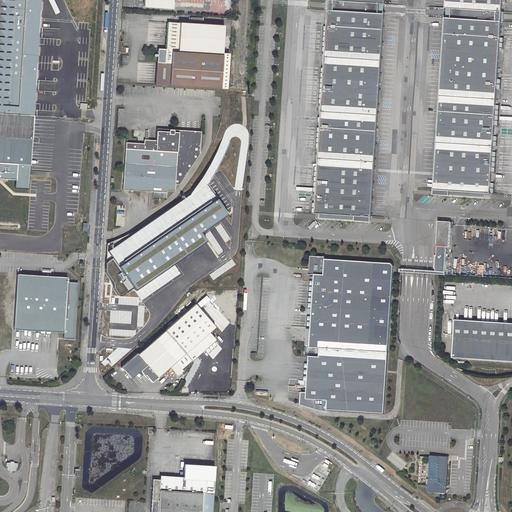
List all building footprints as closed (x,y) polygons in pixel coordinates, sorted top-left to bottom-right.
[(37,46),(40,0),(0,0),(0,113),(33,115),(37,46)] [(142,0),(142,7),(171,8),(171,2),(202,4),(202,0),(208,0),(208,11),(224,12),(224,0),(142,0)] [(326,0),(327,5),(326,10),(323,56),(320,111),(317,158),(314,199),(313,213),(318,213),(318,215),(318,217),(370,220),(370,216),(371,203),(373,170),(373,161),(376,114),(380,60),(383,14),(383,9),(383,2),(383,0),(326,0)] [(433,174),(433,189),(432,190),(432,194),(485,197),(485,195),(485,193),(491,194),(492,178),(493,164),(495,120),(497,99),(499,62),(502,22),(502,17),(503,10),(503,0),(444,0),(444,6),(444,13),(443,18),(441,58),(438,95),(437,117),(434,160),(433,174)] [(155,84),(220,88),(222,53),(223,46),(224,26),(167,22),(165,49),(157,49),(155,84)] [(0,162),(17,164),(30,165),(33,115),(0,113),(0,162)] [(123,189),(153,190),(153,196),(166,197),(167,188),(175,189),(175,183),(179,183),(199,152),(200,132),(172,131),(172,128),(168,128),(167,130),(155,130),(155,139),(143,139),(143,143),(125,142),(123,189)] [(17,164),(0,162),(0,178),(16,180),(17,164)] [(30,165),(17,164),(16,180),(15,187),(28,188),(30,165)] [(135,290),(205,240),(199,232),(227,213),(202,177),(191,194),(108,251),(113,257),(106,262),(106,272),(106,273),(114,283),(114,288),(119,295),(121,295),(133,287),(135,290)] [(435,246),(445,247),(449,247),(450,221),(437,221),(435,243),(436,243),(435,246)] [(445,247),(435,246),(435,255),(434,255),(433,268),(434,268),(434,271),(434,273),(439,273),(443,273),(445,247)] [(309,268),(309,273),(313,273),(323,274),(324,259),(324,256),(310,255),(309,268)] [(323,274),(313,273),(308,347),(320,347),(387,351),(393,266),(391,263),(324,259),(323,274)] [(63,338),(74,339),(78,283),(67,282),(67,277),(17,274),(14,329),(63,332),(63,338)] [(185,353),(192,361),(216,340),(209,332),(214,327),(195,304),(165,330),(185,353)] [(511,323),(455,320),(453,358),(511,361),(511,323)] [(120,366),(128,375),(131,378),(138,371),(140,369),(151,382),(169,366),(177,375),(183,370),(182,369),(192,361),(185,353),(165,330),(138,353),(137,352),(120,366)] [(308,347),(305,346),(304,355),(307,355),(320,356),(320,347),(308,347)] [(320,356),(307,355),(305,392),(300,392),(299,404),(325,411),(325,409),(383,413),(386,370),(387,351),(320,347),(320,356)] [(426,485),(426,492),(446,493),(448,456),(428,455),(427,469),(426,485)] [(8,463),(8,470),(17,471),(17,463),(8,463)] [(214,466),(184,464),(183,479),(206,481),(205,493),(212,494),(214,466)] [(417,485),(426,485),(427,469),(418,468),(417,485)] [(211,511),(212,494),(205,493),(206,481),(183,479),(157,478),(156,479),(153,479),(150,511),(211,511)]
